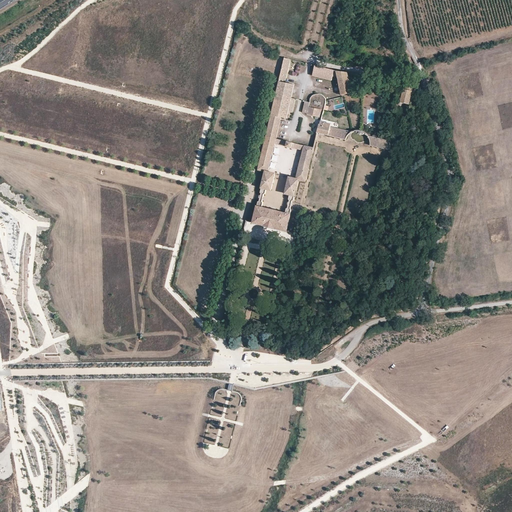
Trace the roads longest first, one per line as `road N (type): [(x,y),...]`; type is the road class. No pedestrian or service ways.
road 1 (unclassified): [(403,0),(457,198),(417,314)]
road 2 (unclassified): [(313,368),(0,372)]
road 3 (unclassified): [(313,368),(347,352),(370,322),(417,314)]
